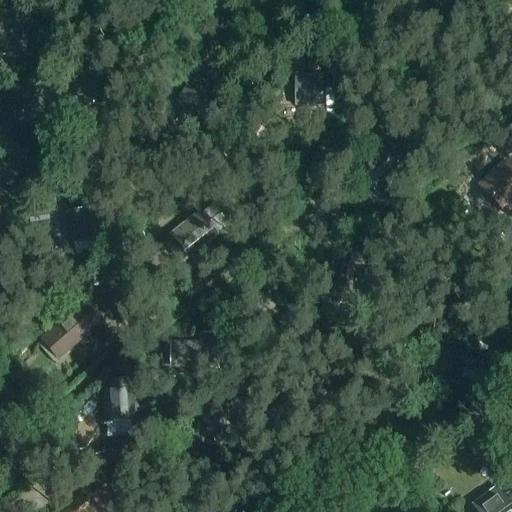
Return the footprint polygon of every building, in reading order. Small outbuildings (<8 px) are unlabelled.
[(448,25),(452,0),(431,0),(428,21),(448,25)] [(0,47),(24,51),(27,29),(0,24),(0,47)] [(98,81),(96,64),(81,66),(82,71),(81,71),(86,106),(101,104),(100,99),(118,97),(116,79),(98,81)] [(295,108),(323,108),(322,77),(303,77),(303,72),(294,72),(295,108)] [(217,116),(215,93),(197,77),(175,103),(206,129),(217,116)] [(380,194),(403,161),(382,147),(360,180),(380,194)] [(13,192),(22,172),(0,160),(0,180),(6,183),(4,188),(13,192)] [(511,211),(511,166),(506,160),(477,187),(505,217),(511,211)] [(95,253),(89,200),(88,191),(68,193),(75,255),(95,253)] [(190,257),(218,234),(200,212),(164,242),(173,252),(181,246),(190,257)] [(358,270),(344,267),(342,276),(336,274),(333,294),(339,296),(336,304),(350,307),(352,299),(361,301),(366,302),(369,273),(358,271),(358,270)] [(94,329),(102,323),(86,305),(41,344),(55,360),(93,328),(94,329)] [(167,344),(167,370),(217,370),(218,335),(199,335),(199,344),(167,344)] [(463,369),(464,369),(461,378),(485,384),(486,378),(496,380),(504,350),(494,348),(491,359),(467,353),(463,369)] [(127,398),(126,382),(108,383),(108,393),(104,393),(105,424),(138,422),(137,397),(127,398)] [(191,425),(191,446),(229,446),(229,433),(237,433),(237,419),(206,418),(206,425),(191,425)] [(367,496),(377,509),(389,498),(380,486),(367,496)] [(511,511),(511,508),(497,487),(471,506),(475,511),(511,511)] [(89,498),(98,511),(113,511),(118,509),(103,488),(89,498)]
